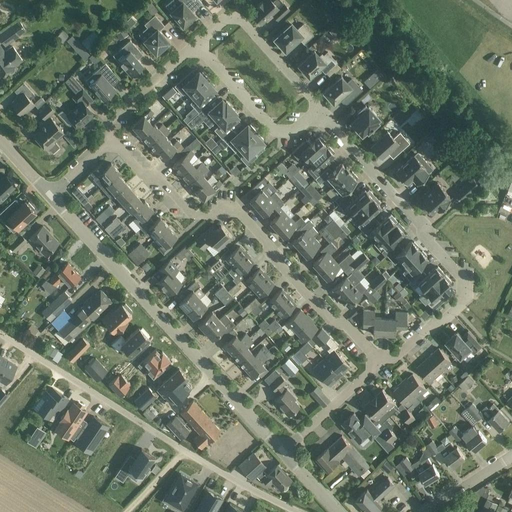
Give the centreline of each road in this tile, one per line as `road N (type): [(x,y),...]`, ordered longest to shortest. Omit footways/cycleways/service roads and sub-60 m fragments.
road 1 (residential): [(380,363),(330,320),(236,211),(190,214),(107,142)]
road 2 (residential): [(299,511),(187,453),(0,334)]
road 3 (residential): [(380,363),(461,304),(461,278),(317,112)]
road 4 (residential): [(282,451),(52,194)]
road 5 (residential): [(317,112),(291,132),(272,128),(195,45)]
road 6 (residential): [(107,142),(109,121),(195,45)]
road 7 (residential): [(282,451),(380,363)]
road 8 (residential): [(317,112),(233,13)]
